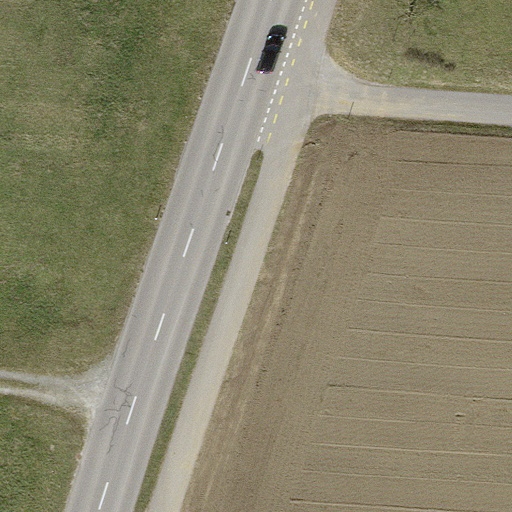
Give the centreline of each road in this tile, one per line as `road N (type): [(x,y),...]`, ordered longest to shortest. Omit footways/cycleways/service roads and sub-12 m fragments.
road 1 (tertiary): [(266,0),(100,511)]
road 2 (track): [(239,81),(295,96),(511,110)]
road 3 (track): [(0,381),(130,409)]
